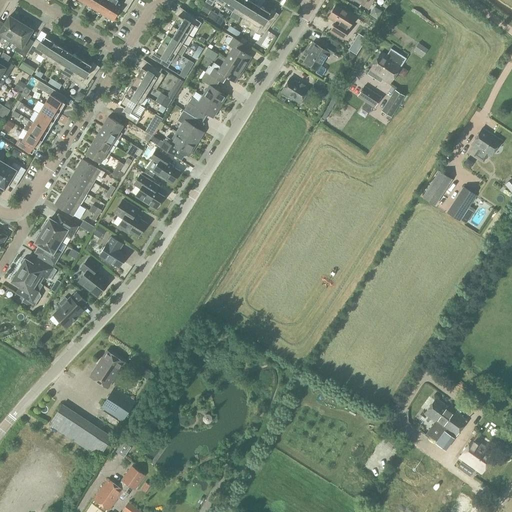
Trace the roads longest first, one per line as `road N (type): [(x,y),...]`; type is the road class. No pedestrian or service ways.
road 1 (residential): [(43,380),(148,255),(311,5)]
road 2 (unclassified): [(408,401),(511,231)]
road 3 (residential): [(121,53),(18,213)]
